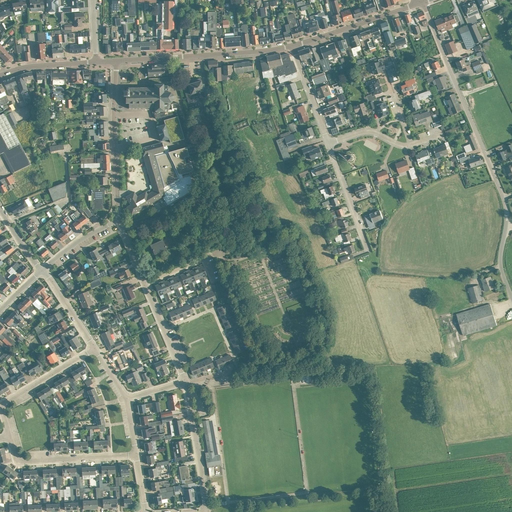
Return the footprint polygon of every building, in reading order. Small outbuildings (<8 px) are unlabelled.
[(13,6),(10,6),(12,12),(14,11),(14,16),(21,15),(20,11),(23,11),(23,12),(26,11),(26,8),(26,5),(25,0),(20,1),(20,2),(12,4),(13,6)] [(34,0),(30,0),(30,5),(30,9),(30,11),(37,11),(44,11),(44,7),(43,2),(39,3),(39,0),(34,0)] [(46,0),(47,9),(46,9),(46,12),(48,12),(50,14),(53,14),(55,12),(55,7),(59,7),(58,0),(46,0)] [(80,0),(71,0),(72,8),(76,8),(81,8),(83,8),(83,2),(81,2),(80,0)] [(117,0),(111,0),(112,4),(112,7),(112,11),(119,11),(119,4),(118,4),(117,0)] [(160,4),(156,4),(156,9),(156,30),(161,30),(164,30),(165,30),(172,30),(173,19),(174,17),(175,16),(176,14),(177,11),(177,8),(178,5),(177,0),(174,0),(175,1),(175,4),(173,4),(173,1),(164,1),(164,2),(164,4),(160,4)] [(339,7),(338,3),(337,0),(331,2),(333,10),(335,16),(332,17),(334,25),(341,23),(338,11),(340,11),(339,7)] [(371,1),(372,3),(364,6),(367,14),(376,11),(374,4),(372,0),(369,0),(370,1),(371,1)] [(376,11),(382,9),(378,0),(372,0),(374,4),(376,11)] [(477,0),(482,10),(483,10),(494,5),(491,0),(477,0)] [(474,2),(463,6),(467,14),(468,17),(475,14),(473,11),(477,9),(474,2)] [(3,7),(0,8),(0,19),(1,20),(3,19),(4,17),(11,14),(10,13),(12,12),(10,6),(9,4),(6,5),(6,4),(2,6),(3,7)] [(352,11),(354,19),(363,15),(360,8),(352,11)] [(349,10),(340,13),(343,22),(353,19),(349,10)] [(215,12),(207,12),(207,14),(207,22),(208,32),(207,32),(207,35),(208,35),(210,35),(210,45),(211,45),(211,47),(212,48),(216,48),(216,32),(217,32),(217,29),(216,12),(215,12)] [(421,21),(424,27),(429,25),(423,12),(417,14),(418,14),(414,16),(417,23),(421,21)] [(83,13),(74,14),(75,18),(74,18),(74,27),(82,26),(81,20),(84,20),(83,13)] [(287,15),(287,18),(291,30),(290,30),(290,32),(291,32),(293,39),(302,36),(300,27),(294,29),(292,24),(297,23),(294,13),(287,15)] [(404,16),(410,31),(413,30),(412,25),(411,22),(412,21),(411,17),(410,14),(404,16)] [(317,25),(320,24),(321,24),(319,18),(318,15),(314,16),(315,19),(310,20),(314,32),(315,31),(319,30),(317,25)] [(329,21),(327,15),(319,18),(321,24),(320,24),(322,29),(328,27),(326,22),(329,21)] [(443,18),(435,21),(438,30),(441,29),(442,32),(446,31),(450,29),(453,28),(452,25),(457,23),(456,22),(460,21),(457,15),(453,16),(453,15),(444,19),(443,18)] [(393,20),(394,25),(395,27),(396,27),(398,33),(403,31),(398,18),(393,20)] [(314,32),(310,20),(302,23),(304,29),(307,28),(308,33),(314,32)] [(381,24),(381,26),(384,33),(385,32),(391,51),(397,49),(396,47),(394,42),(388,22),(381,24)] [(285,40),(291,39),(289,32),(290,32),(290,30),(288,24),(284,25),(286,32),(283,32),(285,40)] [(469,27),(476,44),(482,41),(475,24),(469,27)] [(241,28),(239,28),(240,46),(243,45),(243,46),(249,46),(249,45),(248,37),(248,34),(247,27),(247,25),(242,25),(241,27),(241,28)] [(497,25),(488,28),(492,38),(501,35),(497,25)] [(254,26),(247,27),(248,34),(248,37),(251,36),(252,45),(255,44),(255,45),(257,45),(258,44),(259,44),(258,39),(258,35),(255,36),(254,26)] [(264,32),(262,32),(258,33),(260,45),(270,43),(269,37),(268,37),(267,28),(267,26),(263,27),(264,32)] [(418,26),(413,28),(416,35),(421,33),(418,26)] [(370,30),(374,40),(379,38),(378,35),(381,34),(378,27),(370,30)] [(217,32),(216,32),(216,48),(218,48),(219,48),(224,48),(224,47),(224,43),(224,38),(220,39),(220,35),(222,35),(222,29),(221,28),(217,29),(217,32)] [(234,37),(224,38),(225,47),(237,46),(240,46),(239,28),(233,29),(234,37)] [(161,30),(156,30),(156,38),(156,42),(156,50),(157,50),(157,49),(157,48),(159,48),(159,50),(164,50),(164,49),(163,41),(163,40),(163,37),(163,35),(164,33),(165,30),(164,30),(161,30)] [(275,37),(275,42),(283,41),(282,36),(281,30),(277,31),(278,32),(274,33),(275,37)] [(370,50),(376,48),(370,30),(361,34),(363,40),(369,38),(370,41),(367,42),(370,50)] [(57,43),(51,44),(52,49),(52,53),(53,56),(53,58),(64,57),(63,48),(61,35),(61,31),(55,32),(54,32),(55,35),(56,35),(57,43)] [(461,34),(460,34),(467,50),(468,50),(475,46),(470,34),(469,31),(461,34)] [(191,36),(191,32),(190,32),(185,32),(186,39),(181,39),(182,49),(191,49),(191,39),(190,36),(191,36)] [(352,50),(354,57),(357,55),(356,52),(359,51),(358,47),(361,46),(357,35),(351,38),(354,48),(351,49),(352,50)] [(149,37),(144,37),(144,36),(139,37),(139,43),(140,43),(140,50),(150,50),(149,37)] [(405,38),(394,42),(396,47),(407,44),(405,38)] [(167,39),(163,40),(163,41),(164,49),(167,49),(171,49),(175,49),(175,48),(178,48),(178,49),(178,39),(171,39),(167,39)] [(345,51),(349,50),(345,39),(338,42),(341,50),(344,48),(345,51)] [(112,43),(113,52),(118,52),(118,50),(124,50),(123,42),(119,42),(117,42),(117,40),(116,40),(113,40),(112,41),(112,43)] [(454,41),(450,43),(445,44),(449,55),(458,51),(454,41)] [(90,49),(90,43),(86,43),(86,44),(78,44),(79,53),(87,52),(87,49),(90,49)] [(320,60),(321,64),(324,72),(331,69),(329,62),(334,60),(333,58),(339,56),(334,43),(320,48),(325,60),(321,62),(320,60)] [(35,45),(36,59),(45,58),(44,52),(46,51),(45,44),(35,45)] [(79,53),(78,44),(69,45),(70,53),(79,53)] [(314,67),(321,64),(320,60),(315,47),(310,49),(309,48),(298,51),(302,61),(311,58),(314,67)] [(1,57),(6,62),(12,62),(12,57),(7,51),(1,57)] [(297,71),(294,63),(292,64),(289,54),(281,56),(281,54),(267,56),(268,59),(261,60),(263,71),(262,71),(264,78),(268,77),(269,78),(274,77),(274,76),(278,75),(279,76),(277,77),(280,84),(296,78),(297,78),(297,77),(296,73),(297,73),(297,72),(297,71)] [(380,73),(381,72),(383,72),(382,70),(386,69),(384,64),(382,59),(382,58),(378,60),(379,62),(371,65),(371,66),(370,67),(371,69),(372,70),(373,70),(374,75),(380,73)] [(218,85),(222,85),(222,81),(221,68),(218,68),(218,60),(208,61),(209,63),(205,63),(206,71),(210,71),(210,75),(213,74),(213,75),(215,75),(215,81),(218,81),(218,85)] [(435,63),(434,60),(424,64),(426,68),(427,67),(428,70),(434,68),(435,71),(440,68),(438,61),(435,63)] [(464,60),(461,61),(456,63),(459,70),(462,68),(463,72),(472,68),(469,61),(465,63),(464,60)] [(234,64),(235,74),(243,73),(243,72),(254,70),(253,61),(234,64)] [(484,71),(482,67),(479,61),(472,64),(475,70),(477,74),(484,71)] [(152,68),(147,68),(148,77),(165,75),(164,71),(169,71),(168,64),(151,65),(152,68)] [(227,81),(227,76),(233,75),(233,66),(224,66),(224,73),(221,73),(222,81),(222,82),(227,81)] [(394,69),(387,72),(391,83),(398,80),(394,69)] [(82,75),(81,70),(71,71),(72,83),(82,83),(82,75)] [(91,82),(91,70),(83,70),(83,80),(89,79),(90,82),(91,82)] [(36,72),(36,77),(37,80),(42,80),(43,87),(42,87),(42,93),(43,93),(44,97),(46,97),(45,93),(47,93),(46,79),(45,71),(36,72)] [(66,80),(65,80),(65,79),(66,79),(66,71),(51,71),(48,71),(49,78),(49,79),(52,79),(52,90),(53,90),(53,94),(54,94),(54,100),(64,100),(64,90),(64,83),(66,83),(66,80)] [(24,82),(26,81),(29,80),(33,79),(31,72),(25,74),(21,75),(24,82)] [(96,78),(92,78),(92,82),(94,82),(94,83),(94,85),(97,85),(97,83),(100,83),(105,82),(105,74),(96,74),(96,78)] [(20,92),(21,92),(21,93),(27,90),(25,85),(27,84),(26,81),(24,82),(21,75),(15,77),(18,87),(20,92)] [(445,80),(444,76),(434,80),(433,77),(428,79),(427,80),(428,83),(433,81),(434,85),(437,84),(439,90),(447,87),(445,83),(444,81),(445,80)] [(17,87),(18,87),(15,77),(14,77),(3,81),(6,90),(7,89),(10,96),(13,95),(12,92),(14,92),(12,87),(14,87),(14,86),(16,85),(17,87)] [(186,95),(187,97),(189,103),(194,101),(192,97),(201,95),(200,93),(199,92),(204,90),(206,98),(211,96),(208,86),(203,88),(200,78),(195,80),(195,81),(195,82),(188,85),(190,92),(185,93),(186,95)] [(409,95),(411,95),(412,94),(415,92),(412,84),(416,83),(414,78),(405,82),(406,84),(401,86),(402,90),(403,90),(404,91),(403,92),(405,96),(408,95),(409,95)] [(372,95),(377,93),(382,92),(380,87),(379,84),(378,79),(368,83),(372,95)] [(287,86),(291,95),(290,96),(289,96),(288,98),(289,99),(290,100),(291,100),(292,100),(297,98),(300,97),(299,93),(298,93),(297,91),(294,83),(287,86)] [(344,93),(340,83),(332,85),(333,89),(336,88),(338,95),(344,93)] [(5,110),(4,110),(6,114),(15,109),(13,105),(9,106),(10,107),(8,108),(6,103),(7,103),(9,101),(6,95),(6,94),(5,91),(3,87),(1,84),(0,84),(0,99),(2,104),(5,110)] [(127,89),(124,89),(123,89),(123,91),(122,91),(122,96),(123,96),(123,97),(124,97),(125,97),(126,103),(125,103),(125,104),(126,103),(129,103),(129,104),(129,106),(129,107),(129,108),(128,108),(128,109),(129,108),(130,108),(132,108),(132,109),(132,108),(135,108),(135,109),(136,109),(136,108),(138,108),(138,109),(139,109),(139,108),(142,108),(142,109),(142,108),(145,108),(145,109),(145,108),(148,108),(148,109),(149,109),(149,108),(151,108),(152,108),(154,108),(154,111),(155,111),(155,112),(156,116),(157,119),(158,119),(157,119),(161,118),(164,117),(165,117),(176,114),(179,113),(180,113),(180,112),(179,110),(179,109),(178,106),(178,105),(178,106),(177,102),(172,103),(171,102),(174,99),(174,95),(171,92),(170,92),(170,91),(170,88),(170,87),(167,85),(166,86),(163,86),(163,84),(151,84),(151,87),(142,87),(128,87),(128,88),(127,89)] [(331,95),(327,85),(316,89),(318,96),(318,97),(319,97),(320,99),(331,95)] [(421,100),(430,97),(432,96),(430,90),(421,94),(419,94),(418,95),(412,97),(413,100),(409,101),(410,105),(409,105),(410,108),(411,107),(412,111),(421,108),(418,101),(421,100)] [(98,103),(102,103),(107,102),(106,94),(98,95),(98,99),(95,100),(95,103),(98,103)] [(455,94),(446,97),(450,107),(448,108),(451,115),(462,111),(455,94)] [(389,114),(385,103),(375,106),(377,111),(378,110),(380,117),(389,114)] [(367,114),(364,104),(354,107),(356,112),(359,111),(360,116),(367,114)] [(306,116),(305,112),(304,112),(304,111),(305,110),(304,106),(294,109),(296,113),(297,113),(301,123),(309,120),(307,116),(306,116)] [(330,118),(332,117),(339,115),(337,112),(336,112),(334,106),(324,110),(326,116),(329,115),(330,118)] [(92,107),(83,107),(84,112),(91,112),(91,116),(86,116),(86,119),(93,119),(100,119),(100,116),(107,115),(107,107),(93,107),(92,107)] [(12,112),(6,115),(12,126),(15,124),(17,123),(12,112)] [(416,126),(423,124),(423,125),(432,121),(429,112),(413,117),(416,126)] [(20,143),(4,113),(0,114),(0,154),(2,153),(12,173),(14,172),(31,164),(20,143)] [(332,117),(333,120),(332,121),(334,127),(343,124),(341,119),(341,118),(339,115),(332,117)] [(171,118),(164,120),(165,124),(157,127),(157,126),(157,127),(158,132),(159,135),(161,141),(169,139),(170,143),(184,139),(180,124),(178,116),(171,118)] [(93,119),(86,120),(86,125),(93,124),(93,126),(93,129),(108,129),(107,121),(100,122),(100,119),(93,119)] [(262,133),(277,129),(274,119),(264,121),(264,123),(260,124),(262,133)] [(433,124),(435,128),(437,127),(440,126),(442,130),(444,129),(443,125),(441,120),(433,124)] [(293,123),(287,125),(289,131),(290,133),(296,131),(293,123)] [(310,141),(316,139),(312,127),(301,131),(303,135),(301,136),(302,139),(299,140),(301,144),(304,143),(310,141)] [(93,129),(88,130),(88,136),(94,136),(94,139),(100,139),(100,136),(108,136),(108,129),(93,129)] [(281,139),(276,141),(281,152),(286,150),(287,150),(298,146),(293,134),(291,135),(289,136),(284,138),(281,138),(281,139)] [(467,137),(470,144),(464,147),(466,153),(478,148),(472,135),(467,137)] [(102,150),(104,150),(109,150),(108,143),(103,143),(102,141),(96,142),(96,144),(98,144),(98,147),(102,147),(102,150)] [(127,196),(126,197),(128,200),(130,205),(126,207),(131,215),(159,198),(164,195),(165,197),(163,198),(167,205),(175,200),(186,194),(189,191),(189,190),(191,189),(190,184),(192,183),(190,176),(185,177),(183,178),(182,174),(188,172),(193,171),(192,167),(191,162),(185,163),(184,157),(189,156),(186,147),(169,152),(166,146),(163,147),(162,142),(161,142),(159,143),(142,148),(141,148),(141,149),(151,185),(149,185),(150,188),(150,189),(148,191),(150,193),(147,195),(146,192),(137,197),(134,192),(130,195),(127,196)] [(52,146),(49,146),(50,152),(64,149),(63,144),(59,145),(56,145),(56,143),(52,143),(52,146)] [(505,151),(498,154),(501,161),(506,159),(504,155),(511,151),(511,144),(509,145),(509,146),(507,147),(508,149),(505,151)] [(445,145),(434,149),(434,151),(436,158),(447,154),(448,157),(453,156),(450,147),(446,148),(445,145)] [(322,156),(319,147),(312,150),(311,146),(302,149),(305,157),(310,155),(312,160),(322,156)] [(433,157),(430,158),(427,149),(419,152),(420,154),(415,155),(418,162),(422,161),(423,164),(427,162),(428,165),(433,164),(434,166),(436,165),(433,157)] [(457,157),(455,158),(456,160),(466,156),(465,152),(456,155),(457,157)] [(84,164),(109,162),(109,155),(100,155),(100,158),(97,158),(96,158),(95,154),(90,154),(80,155),(81,163),(84,163),(84,164)] [(470,156),(465,158),(460,160),(461,164),(469,161),(471,167),(484,163),(483,163),(481,156),(470,159),(470,156)] [(410,169),(408,166),(407,160),(396,164),(399,173),(408,170),(412,180),(417,178),(414,167),(410,169)] [(109,162),(84,164),(84,168),(89,167),(90,168),(101,168),(101,171),(105,171),(110,170),(109,162)] [(313,176),(317,175),(328,171),(326,165),(321,167),(320,163),(312,166),(313,170),(311,171),(313,176)] [(298,171),(300,176),(309,173),(307,168),(298,171)] [(386,170),(380,173),(377,174),(379,181),(387,178),(388,181),(389,181),(391,184),(394,183),(392,178),(389,179),(389,178),(386,170)] [(98,185),(107,184),(107,177),(105,177),(105,174),(94,174),(94,178),(98,178),(98,185)] [(0,180),(2,185),(0,186),(0,189),(2,193),(10,189),(8,186),(15,182),(11,175),(5,179),(4,178),(0,180)] [(329,175),(316,180),(317,182),(323,180),(324,183),(332,180),(329,175)] [(66,182),(65,182),(48,189),(53,202),(66,197),(66,192),(66,182)] [(367,191),(368,191),(365,185),(355,189),(357,195),(360,194),(362,199),(369,196),(367,191)] [(334,196),(333,194),(335,193),(332,186),(321,191),(322,194),(323,193),(326,200),(334,196)] [(92,192),(91,192),(91,196),(92,200),(92,204),(92,209),(97,209),(97,208),(103,208),(103,209),(104,209),(104,204),(103,204),(103,195),(105,195),(105,194),(104,194),(103,192),(104,192),(104,188),(99,188),(92,188),(92,192)] [(332,202),(334,206),(339,204),(337,198),(322,203),(323,206),(332,202)] [(15,206),(11,209),(14,214),(18,211),(19,213),(20,212),(21,215),(33,210),(31,206),(28,207),(24,201),(18,205),(15,206)] [(62,211),(65,208),(60,202),(57,205),(62,211)] [(86,207),(82,209),(84,211),(89,217),(92,215),(86,207)] [(333,215),(334,219),(335,222),(344,219),(343,216),(345,215),(342,209),(330,213),(331,216),(333,215)] [(76,211),(73,213),(82,225),(88,221),(84,215),(81,218),(76,211)] [(380,211),(365,216),(369,225),(374,223),(373,223),(383,219),(380,211)] [(65,218),(69,223),(72,221),(68,216),(69,215),(67,213),(63,216),(65,218)] [(75,222),(72,224),(76,230),(82,225),(73,213),(70,215),(75,222)] [(35,225),(36,224),(35,223),(34,223),(34,222),(33,223),(31,219),(24,224),(26,227),(25,228),(26,229),(27,230),(28,229),(32,237),(39,231),(35,225)] [(349,226),(347,223),(349,222),(348,219),(346,220),(344,221),(343,219),(332,223),(333,227),(338,225),(338,226),(340,225),(341,225),(342,225),(343,228),(349,226)] [(67,237),(63,231),(62,229),(57,224),(54,226),(60,234),(58,236),(62,241),(67,237)] [(67,225),(62,229),(63,231),(67,237),(73,232),(69,227),(67,225)] [(151,246),(154,254),(166,248),(174,245),(168,231),(167,231),(163,233),(166,239),(162,241),(158,243),(151,246)] [(52,242),(49,238),(52,237),(50,234),(44,239),(53,249),(58,244),(55,240),(52,242)] [(344,243),(345,246),(347,245),(350,244),(349,241),(351,240),(349,234),(344,236),(343,234),(335,237),(337,242),(345,239),(346,242),(344,243)] [(45,244),(40,238),(36,242),(40,247),(37,250),(40,252),(39,253),(43,257),(49,252),(43,245),(45,244)] [(106,250),(107,253),(105,254),(108,260),(123,252),(117,241),(107,246),(109,248),(106,250)] [(0,254),(1,256),(6,252),(7,255),(14,250),(10,245),(9,246),(8,244),(3,247),(4,249),(0,252),(0,254)] [(340,254),(349,250),(350,253),(355,251),(353,245),(348,247),(347,245),(345,246),(338,249),(340,254)] [(96,249),(90,252),(92,257),(94,261),(100,257),(105,254),(103,251),(98,254),(96,249)] [(246,250),(235,253),(237,259),(247,256),(246,250)] [(120,266),(114,268),(115,271),(128,265),(127,261),(120,264),(120,266)] [(74,271),(78,277),(80,275),(78,272),(81,270),(79,268),(80,267),(76,262),(70,266),(74,271)] [(16,272),(17,273),(19,271),(23,275),(28,270),(21,263),(19,265),(17,263),(12,267),(11,267),(16,272)] [(200,272),(198,267),(198,266),(192,268),(193,270),(191,270),(196,281),(199,279),(198,276),(200,275),(199,273),(200,272)] [(207,276),(203,266),(198,267),(200,272),(199,273),(200,275),(198,276),(199,279),(203,287),(206,285),(203,278),(207,276)] [(19,278),(14,273),(16,272),(11,267),(7,271),(11,274),(8,277),(14,284),(19,278)] [(131,275),(129,272),(128,269),(118,273),(121,280),(131,275)] [(62,280),(69,289),(73,286),(71,283),(69,281),(68,282),(67,280),(70,278),(68,274),(65,270),(58,275),(62,280)] [(196,281),(191,270),(189,271),(189,270),(184,272),(184,273),(186,278),(188,278),(189,280),(191,279),(192,282),(196,281)] [(0,287),(1,288),(1,289),(5,292),(10,287),(7,284),(5,282),(7,280),(2,275),(0,272),(0,287)] [(192,282),(191,279),(189,280),(188,278),(186,278),(184,273),(180,275),(184,285),(188,284),(191,291),(195,290),(192,282)] [(94,277),(95,279),(89,284),(91,289),(102,284),(99,277),(98,275),(94,277)] [(182,287),(178,276),(173,278),(175,283),(174,283),(175,286),(173,287),(174,290),(178,297),(181,296),(178,288),(182,287)] [(175,283),(173,278),(173,277),(167,279),(168,280),(166,281),(171,291),(174,290),(173,287),(175,286),(174,283),(175,283)] [(490,277),(485,279),(482,280),(484,285),(483,285),(486,291),(495,288),(493,284),(492,284),(490,277)] [(171,291),(166,281),(164,282),(164,281),(159,283),(159,284),(161,289),(163,288),(164,291),(166,290),(167,293),(171,291)] [(167,293),(166,290),(164,291),(163,288),(161,289),(159,284),(155,286),(159,296),(163,294),(166,302),(170,300),(167,293)] [(42,285),(37,289),(50,304),(52,302),(50,299),(52,298),(49,295),(48,296),(44,291),(46,289),(42,285)] [(127,300),(132,298),(135,297),(132,292),(131,290),(134,289),(132,285),(122,289),(127,300)] [(472,304),(484,300),(479,285),(467,288),(472,304)] [(35,299),(38,296),(47,306),(50,304),(37,289),(31,294),(35,299)] [(211,292),(206,294),(209,302),(216,300),(213,291),(212,291),(212,289),(210,290),(211,292)] [(83,308),(92,305),(87,291),(78,295),(80,300),(81,300),(82,302),(84,308),(83,308)] [(202,305),(209,302),(206,294),(205,292),(203,293),(204,295),(199,297),(202,305)] [(192,300),(195,308),(202,305),(199,297),(198,296),(196,296),(197,298),(192,300)] [(25,301),(23,303),(27,307),(29,309),(31,311),(32,312),(34,314),(35,315),(35,314),(37,312),(34,309),(35,309),(30,304),(32,302),(31,301),(28,298),(27,298),(26,298),(24,299),(24,300),(25,301)] [(37,299),(35,301),(39,306),(42,309),(44,307),(41,303),(37,299)] [(42,309),(39,306),(35,301),(32,304),(40,311),(43,315),(45,316),(47,314),(42,309)] [(108,305),(100,308),(101,312),(109,309),(110,311),(114,309),(111,302),(108,304),(108,305)] [(186,303),(187,305),(183,307),(186,315),(193,313),(190,304),(189,302),(186,303)] [(23,303),(18,308),(21,311),(22,312),(24,314),(27,311),(29,309),(27,307),(23,303)] [(490,304),(485,306),(456,314),(463,335),(497,325),(490,304)] [(220,315),(228,312),(226,305),(217,308),(220,315)] [(179,318),(186,315),(183,307),(176,310),(179,318)] [(139,321),(140,324),(142,328),(147,326),(145,322),(148,320),(142,308),(135,311),(136,314),(132,316),(135,323),(139,321)] [(52,320),(54,323),(62,318),(58,311),(55,313),(53,309),(46,316),(47,319),(48,318),(50,321),(52,320)] [(179,318),(176,310),(169,313),(172,321),(179,318)] [(14,311),(9,316),(18,325),(21,327),(21,328),(24,325),(20,321),(22,319),(14,311)] [(220,315),(223,322),(231,318),(233,318),(232,316),(231,316),(228,312),(220,315)] [(97,313),(89,317),(95,329),(98,328),(99,328),(99,327),(102,326),(97,313)] [(11,323),(16,328),(18,325),(9,316),(4,321),(9,326),(11,323)] [(223,322),(226,329),(234,325),(231,318),(223,322)] [(63,321),(57,324),(54,326),(56,329),(53,331),(55,334),(67,327),(63,321)] [(12,332),(8,328),(6,329),(1,325),(0,325),(0,333),(15,347),(18,344),(13,339),(12,340),(7,335),(9,332),(12,335),(14,334),(12,332)] [(114,344),(114,343),(110,335),(113,334),(111,327),(107,328),(108,331),(102,334),(102,335),(101,335),(102,338),(103,337),(107,346),(108,346),(111,352),(123,347),(122,345),(125,344),(124,342),(121,343),(115,345),(114,344)] [(14,334),(21,341),(22,342),(25,339),(15,329),(12,332),(14,334)] [(236,329),(228,333),(230,339),(239,336),(240,335),(239,333),(238,334),(236,329)] [(45,332),(38,336),(43,344),(50,340),(45,332)] [(157,346),(153,336),(152,333),(143,336),(149,349),(152,348),(153,351),(152,351),(154,356),(160,354),(158,349),(157,349),(156,347),(157,346)] [(53,344),(60,339),(63,344),(67,342),(62,335),(52,341),(51,340),(51,341),(53,344)] [(243,340),(241,341),(239,336),(230,339),(233,346),(242,343),(241,342),(243,341),(243,340)] [(75,337),(70,340),(69,341),(75,349),(81,345),(75,337)] [(55,347),(53,344),(51,341),(51,340),(47,343),(51,349),(55,347)] [(233,346),(236,353),(245,350),(243,346),(245,345),(244,342),(242,343),(233,346)] [(69,353),(67,348),(66,347),(62,349),(61,346),(58,348),(63,357),(69,353)] [(136,351),(133,353),(138,362),(139,365),(142,363),(141,360),(136,351)] [(51,364),(58,360),(53,352),(49,354),(50,355),(47,357),(48,359),(44,361),(47,366),(51,363),(51,364)] [(117,358),(119,364),(121,368),(125,367),(126,366),(128,365),(123,352),(113,356),(114,360),(117,358)] [(37,354),(34,356),(38,362),(39,363),(42,369),(44,367),(42,363),(41,361),(37,354)] [(222,358),(226,366),(233,363),(229,355),(222,358)] [(207,370),(214,367),(211,361),(210,358),(203,361),(207,370)] [(222,358),(215,360),(219,369),(226,366),(222,358)] [(167,366),(166,363),(164,360),(154,364),(157,371),(159,371),(161,376),(169,373),(166,367),(167,366)] [(30,361),(27,363),(30,368),(27,370),(31,376),(32,377),(35,375),(34,374),(36,373),(33,367),(30,361)] [(203,361),(196,364),(200,372),(207,370),(203,361)] [(39,363),(33,367),(36,373),(39,371),(40,372),(42,370),(42,369),(39,363)] [(137,371),(143,369),(141,364),(131,368),(133,373),(129,374),(129,375),(126,376),(129,382),(131,381),(133,386),(138,384),(139,384),(139,383),(141,383),(137,371)] [(196,364),(189,367),(193,375),(200,372),(196,364)] [(77,369),(81,376),(86,372),(83,366),(77,369)] [(14,368),(12,369),(16,377),(17,377),(20,382),(23,381),(23,382),(26,380),(25,379),(26,379),(23,375),(22,373),(19,375),(18,374),(19,373),(17,369),(16,370),(14,368)] [(10,379),(6,372),(4,369),(1,370),(7,380),(10,379)] [(71,373),(75,379),(81,376),(77,369),(71,373)] [(309,382),(309,373),(299,374),(300,380),(303,380),(303,383),(309,382)] [(65,376),(60,380),(64,386),(69,383),(65,376)] [(17,377),(16,377),(11,380),(14,386),(20,382),(17,377)] [(54,383),(58,390),(64,386),(60,380),(54,383)] [(70,397),(74,394),(79,392),(75,386),(73,382),(70,384),(74,390),(68,393),(70,397)] [(9,389),(7,385),(6,383),(0,387),(0,386),(3,392),(6,391),(7,391),(8,391),(9,390),(8,389),(9,389)] [(90,385),(87,386),(79,392),(74,394),(76,397),(86,391),(87,391),(90,397),(97,394),(94,388),(92,389),(90,385)] [(48,387),(43,390),(46,396),(52,393),(48,387)] [(50,403),(46,396),(43,390),(37,394),(41,400),(43,398),(47,405),(50,403)] [(59,391),(56,392),(61,402),(64,400),(59,391)] [(53,394),(55,397),(53,398),(57,405),(58,404),(61,408),(63,407),(61,402),(56,392),(53,394)] [(99,401),(97,394),(90,397),(92,403),(99,401)] [(168,396),(169,401),(171,410),(178,409),(178,408),(180,408),(179,401),(177,402),(176,395),(168,396)] [(39,403),(43,411),(44,412),(47,411),(41,401),(39,403)] [(145,408),(152,407),(151,403),(138,405),(139,413),(146,412),(145,408)] [(103,417),(102,410),(95,412),(96,418),(103,417)] [(145,416),(140,417),(141,425),(146,424),(148,424),(148,423),(148,420),(153,419),(152,415),(147,416),(145,416)] [(103,417),(96,418),(97,425),(105,423),(103,417)] [(184,434),(184,430),(183,425),(182,425),(181,420),(172,422),(173,431),(171,431),(171,436),(176,435),(179,434),(184,434)] [(208,420),(203,421),(208,452),(205,453),(207,468),(221,465),(219,455),(215,456),(208,420)] [(154,428),(154,426),(150,427),(148,427),(144,428),(145,430),(142,430),(143,434),(142,434),(142,436),(143,436),(143,437),(148,436),(149,436),(149,432),(154,431),(154,428)] [(100,431),(100,429),(99,429),(99,428),(90,429),(90,436),(90,441),(93,441),(93,430),(94,430),(94,431),(100,431)] [(54,451),(61,451),(61,444),(60,444),(60,440),(57,440),(57,444),(55,444),(54,443),(53,443),(53,438),(50,438),(51,447),(54,447),(54,451)] [(110,440),(100,441),(101,448),(108,448),(107,446),(110,445),(110,440)] [(179,441),(172,443),(173,447),(175,446),(177,457),(175,457),(175,461),(180,460),(183,460),(187,459),(186,455),(185,456),(183,445),(184,445),(184,441),(179,441)] [(155,445),(155,442),(144,443),(145,451),(152,450),(151,446),(155,445)] [(121,474),(121,476),(125,476),(125,473),(129,473),(129,465),(121,465),(121,474)] [(3,472),(8,476),(12,469),(7,466),(3,472)] [(149,470),(147,470),(148,474),(149,473),(150,476),(150,477),(155,477),(157,476),(161,476),(160,466),(155,467),(156,468),(154,469),(149,470)] [(187,466),(179,467),(181,480),(184,480),(184,484),(192,482),(192,478),(189,479),(187,466)] [(18,473),(12,469),(8,476),(13,480),(18,473)] [(156,482),(151,483),(152,491),(159,490),(158,485),(163,485),(163,487),(166,486),(166,488),(160,489),(161,493),(167,492),(173,490),(173,486),(169,487),(168,480),(158,482),(156,482)] [(182,497),(182,498),(183,503),(196,500),(195,495),(194,495),(192,488),(189,489),(188,488),(187,489),(184,490),(184,488),(182,488),(182,485),(173,487),(174,491),(179,490),(180,492),(181,493),(182,495),(184,494),(185,496),(182,497)] [(61,489),(61,490),(61,497),(65,497),(70,496),(70,489),(61,489)] [(167,492),(161,493),(158,494),(158,496),(153,497),(154,504),(162,503),(161,500),(168,498),(174,497),(173,491),(167,492)] [(124,499),(124,507),(132,506),(131,493),(127,494),(128,499),(124,499)]
